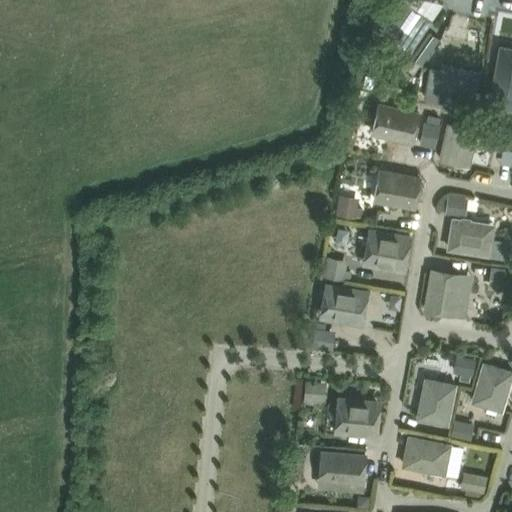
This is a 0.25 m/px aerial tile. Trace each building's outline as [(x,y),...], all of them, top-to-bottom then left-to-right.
[(389,19),(417,38),(431,18),(404,0),(382,0),(376,10),(389,19)] [(511,41),(497,38),(486,97),(511,102),(511,41)] [(433,99),(474,108),(482,70),(441,62),(439,69),(431,67),(426,91),(435,93),(433,99)] [(373,128),(372,133),(413,142),(420,109),(379,100),(373,128)] [(478,128),(448,121),(439,159),(469,165),(478,128)] [(378,166),(373,200),(415,208),(422,172),(378,166)] [(446,249),(489,256),(495,223),(471,219),(472,217),(464,215),(467,197),(448,194),(445,213),(461,216),(451,215),(446,249)] [(414,232),(369,224),(363,263),(405,270),(414,232)] [(461,270),(430,265),(423,308),(428,311),(448,315),(453,316),(461,270)] [(370,288),(325,280),(319,317),(363,325),(370,288)] [(470,401),(503,411),(511,379),(511,367),(483,359),(470,401)] [(416,417),(448,424),(457,382),(425,375),(416,417)] [(336,393),(333,432),(378,436),(383,397),(336,393)] [(452,441),(408,433),(401,465),(446,474),(452,441)] [(362,490),(367,451),(320,447),(317,486),(362,490)] [(493,473),(496,455),(472,451),(469,469),(493,473)]
